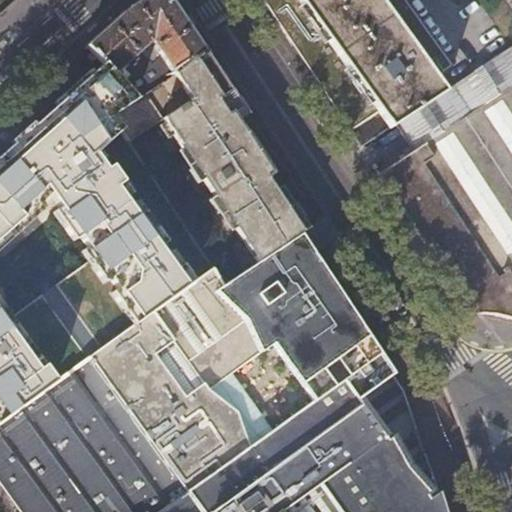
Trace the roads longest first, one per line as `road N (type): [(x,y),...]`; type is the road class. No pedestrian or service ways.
road 1 (residential): [(474,408),(204,0)]
road 2 (residential): [(90,0),(0,81)]
